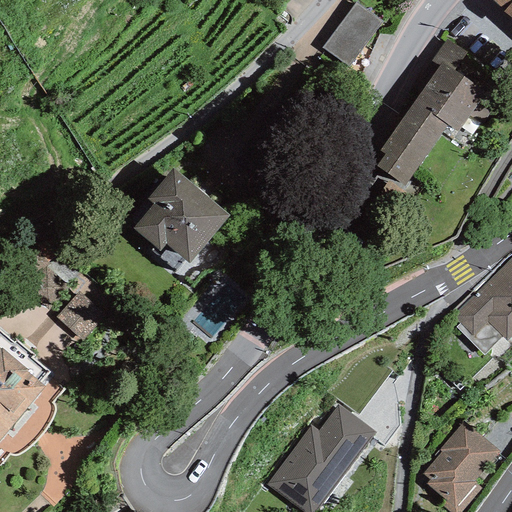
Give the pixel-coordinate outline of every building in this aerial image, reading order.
[(511,0),(490,0),(503,11),(502,12),(511,20),(511,0)] [(383,21),(356,1),(322,48),(349,68),(383,21)] [(488,66),(448,39),(431,61),(439,67),(441,63),(472,84),(488,66)] [(386,155),(377,167),(405,185),(448,125),(457,132),(470,114),(482,123),(497,101),(472,84),(441,63),(439,67),(380,151),(386,155)] [(229,214),(172,168),(147,199),(153,204),(132,229),(159,251),(165,244),(189,264),(229,214)] [(511,259),(453,317),(461,324),(457,327),(485,355),(502,339),(506,343),(511,337),(511,259)] [(84,342),(107,316),(80,292),(57,317),(84,342)] [(0,440),(45,387),(40,383),(49,373),(32,359),(34,356),(17,340),(14,343),(0,332),(0,440)] [(265,485),(304,511),(313,511),(376,433),(338,405),(318,431),(311,426),(265,485)] [(474,482),(500,453),(464,422),(439,450),(441,453),(423,475),(430,481),(426,485),(445,502),(441,506),(448,511),(461,511),(481,488),(474,482)]
